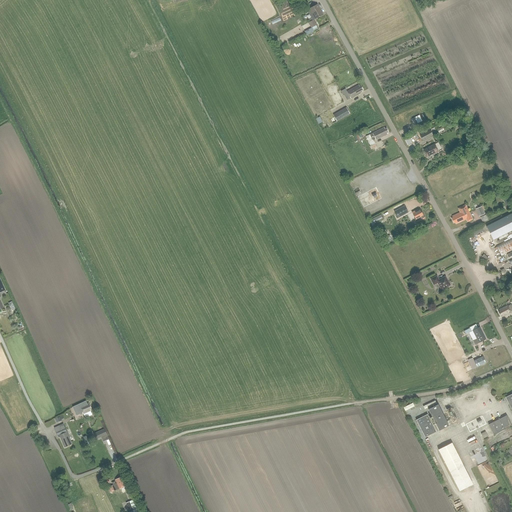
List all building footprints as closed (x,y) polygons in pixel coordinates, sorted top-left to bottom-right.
[(303,13),(309,9),(304,0),(298,3),(303,13)] [(323,14),(322,12),(318,4),(310,8),(315,18),(323,14)] [(314,19),(308,23),(311,28),(316,25),(314,19)] [(358,85),(347,91),(347,92),(351,99),(360,93),(362,92),(362,91),(363,90),(361,86),(360,87),(358,85)] [(337,122),(350,114),(346,107),(333,115),(337,122)] [(419,115),(412,119),(415,125),(422,121),(419,115)] [(384,128),(371,134),(373,140),(375,139),(376,140),(388,134),(387,133),(388,132),(386,128),(385,129),(384,128)] [(430,130),(420,135),(423,141),(433,136),(430,130)] [(364,132),(355,136),(357,141),(364,137),(365,137),(366,136),(364,132)] [(366,136),(365,137),(371,149),(376,147),(375,144),(373,140),(371,134),(366,136)] [(434,154),(438,152),(438,150),(434,144),(424,150),(427,157),(434,154)] [(511,204),(507,195),(502,198),(507,208),(511,204)] [(456,224),(466,219),(467,222),(472,220),(465,205),(458,209),(460,213),(453,216),(453,218),(452,218),(454,223),(456,222),(456,224)] [(403,207),(394,211),(398,218),(406,214),(403,207)] [(481,207),(475,209),(478,216),(479,216),(479,217),(483,216),(483,214),(484,214),(481,207)] [(423,216),(420,209),(417,211),(417,210),(412,213),(415,219),(414,220),(416,223),(424,219),(423,216)] [(511,213),(486,226),(493,240),(511,231),(511,233),(511,239),(496,247),(501,256),(511,250),(511,213)] [(381,215),(372,219),(374,224),(383,219),(381,215)] [(481,227),(470,232),(473,237),(484,231),(481,227)] [(448,287),(450,286),(449,283),(445,277),(439,280),(437,276),(430,279),(433,285),(438,283),(441,290),(447,287),(448,287)] [(511,311),(511,310),(511,306),(511,305),(508,306),(499,310),(500,311),(499,312),(501,316),(502,315),(503,317),(511,312),(511,311)] [(480,327),(472,331),(477,339),(479,343),(486,339),(480,327)] [(483,356),(474,360),(477,366),(486,362),(483,356)] [(477,367),(474,361),(473,358),(468,361),(473,369),(477,367)] [(86,401),(73,407),(76,415),(83,413),(83,414),(90,411),(90,409),(91,408),(89,403),(87,404),(86,401)] [(425,409),(436,403),(435,401),(423,406),(425,409)] [(439,431),(449,426),(438,405),(428,410),(439,431)] [(425,438),(436,432),(427,414),(416,420),(425,438)] [(494,435),(511,426),(507,416),(488,425),(494,435)] [(471,421),(473,426),(470,427),(471,431),(478,429),(475,420),(471,421)] [(64,448),(72,444),(63,424),(54,428),(57,434),(58,434),(59,434),(64,448)] [(104,429),(93,434),(96,440),(107,435),(104,429)] [(459,491),(473,484),(452,443),(438,450),(459,491)] [(114,490),(118,488),(119,489),(126,486),(123,478),(121,479),(120,477),(115,480),(117,483),(116,484),(115,481),(112,483),(113,485),(109,487),(111,492),(114,491),(114,490)] [(130,511),(137,511),(133,500),(126,503),(130,511)]
